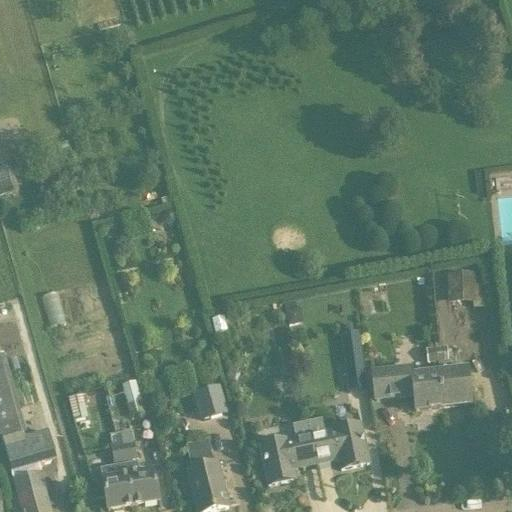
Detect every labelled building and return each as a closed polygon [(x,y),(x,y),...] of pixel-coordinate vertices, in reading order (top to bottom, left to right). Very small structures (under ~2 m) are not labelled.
[(51,171),(73,165),(68,145),(46,150),(51,171)] [(0,198),(17,193),(8,158),(0,159),(0,198)] [(169,183),(166,170),(155,173),(158,186),(169,183)] [(511,172),(497,177),(500,187),(511,183),(511,172)] [(167,226),(168,226),(171,226),(173,225),(174,224),(175,223),(175,222),(175,221),(175,219),(174,217),(173,216),(172,215),(170,214),(168,214),(166,215),(165,216),(164,217),(163,219),(163,221),(163,222),(164,224),(166,225),(167,226)] [(475,276),(447,277),(448,306),(473,305),(473,311),(484,310),(484,288),(475,288),(475,276)] [(66,323),(55,294),(41,299),(51,328),(66,323)] [(286,314),(289,329),(302,326),(298,311),(296,311),(286,314)] [(358,334),(341,337),(349,390),(366,387),(358,334)] [(447,350),(436,351),(437,366),(448,364),(447,350)] [(428,366),(437,366),(436,351),(426,352),(428,366)] [(5,451),(12,475),(56,463),(50,440),(24,448),(1,364),(0,359),(0,435),(5,452),(5,451)] [(284,378),(295,377),(293,367),(283,369),(284,378)] [(444,411),(440,377),(412,380),(411,371),(373,375),(376,403),(414,399),(416,414),(444,411)] [(444,411),(471,408),(467,373),(440,377),(444,411)] [(138,383),(122,388),(131,420),(147,416),(138,383)] [(74,423),(87,419),(81,396),(68,400),(74,423)] [(308,425),(317,468),(340,463),(342,473),(369,467),(361,427),(324,435),(322,422),(308,425)] [(294,473),(317,468),(308,425),(293,428),(296,442),(260,449),(269,489),(297,483),(294,473)] [(131,434),(120,436),(122,442),(125,464),(137,462),(131,434)] [(116,437),(110,438),(115,466),(125,464),(122,442),(120,436),(116,437)] [(208,444),(186,449),(192,474),(188,475),(197,511),(222,511),(228,511),(217,467),(214,468),(208,444)] [(136,466),(126,468),(128,477),(133,509),(159,504),(154,473),(138,475),(136,466)] [(126,468),(101,472),(103,482),(102,482),(107,511),(116,511),(133,509),(128,477),(126,468)] [(48,470),(15,479),(24,511),(60,511),(54,491),(63,488),(57,469),(49,471),(48,470)]
